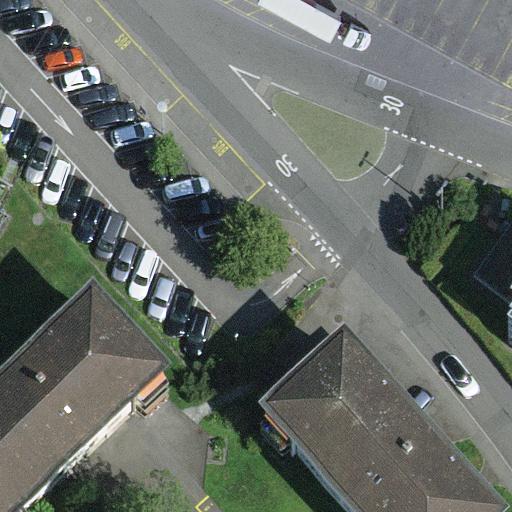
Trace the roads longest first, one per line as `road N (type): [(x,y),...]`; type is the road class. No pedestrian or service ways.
road 1 (unclassified): [(162,10),(511,423)]
road 2 (residential): [(511,154),(162,10)]
